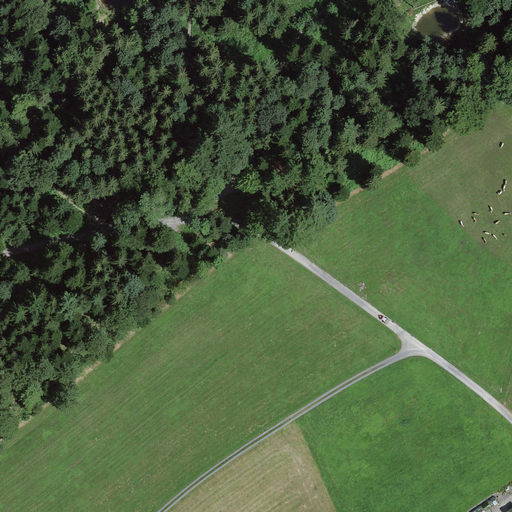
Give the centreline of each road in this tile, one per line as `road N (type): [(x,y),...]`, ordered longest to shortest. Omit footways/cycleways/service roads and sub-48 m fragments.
road 1 (track): [(417,345),(279,423),(160,511)]
road 2 (track): [(207,215),(255,225),(417,345)]
road 3 (track): [(0,256),(207,215)]
